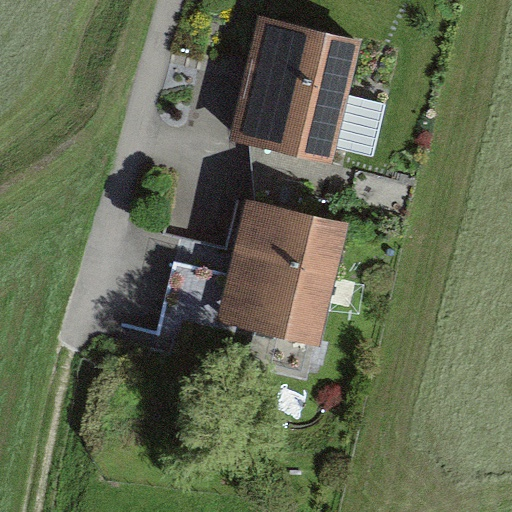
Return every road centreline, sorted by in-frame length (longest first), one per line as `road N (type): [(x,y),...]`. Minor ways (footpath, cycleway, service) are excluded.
road 1 (residential): [(174,0),(82,323)]
road 2 (track): [(82,323),(55,397),(33,511)]
